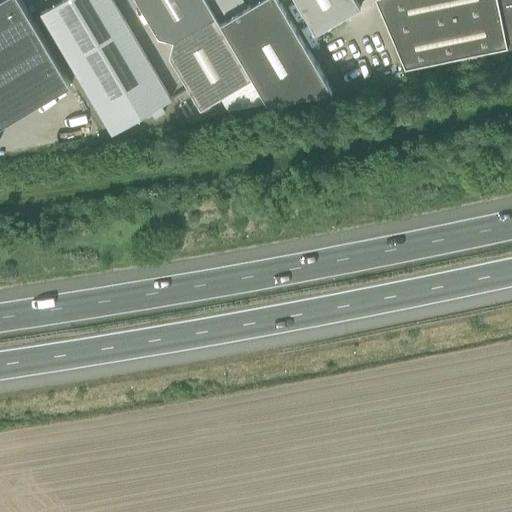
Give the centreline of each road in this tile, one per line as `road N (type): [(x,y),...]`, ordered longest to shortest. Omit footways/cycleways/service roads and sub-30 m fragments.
road 1 (motorway): [(511,229),(0,324)]
road 2 (motorway): [(0,371),(511,277)]
